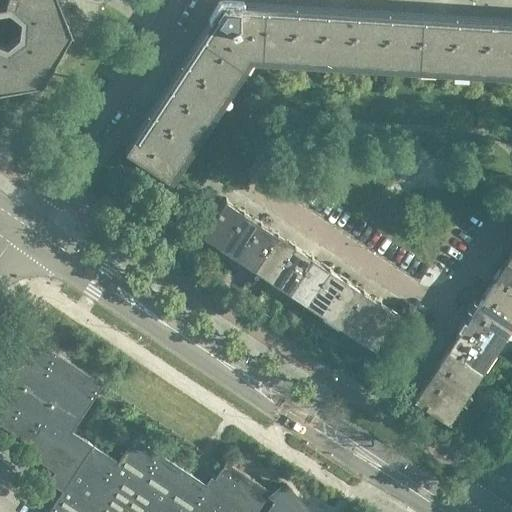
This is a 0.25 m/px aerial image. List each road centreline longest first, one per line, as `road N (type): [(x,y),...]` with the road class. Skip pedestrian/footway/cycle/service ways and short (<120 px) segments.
road 1 (tertiary): [(445,511),(26,235)]
road 2 (residential): [(26,235),(191,0)]
road 3 (residential): [(449,314),(241,182)]
road 4 (residential): [(384,415),(449,314)]
